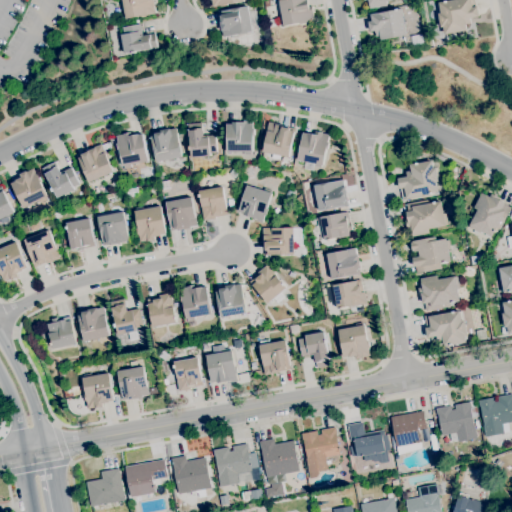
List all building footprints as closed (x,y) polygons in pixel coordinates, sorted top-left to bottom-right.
[(126,18),(122,0),(153,0),(156,13),(146,15),(147,16),(141,17),(140,15),(126,18)] [(284,25),(284,24),(281,25),(279,18),(282,17),(279,0),(308,0),(309,7),(312,6),(314,19),(284,25)] [(370,8),(368,0),(390,0),(386,1),(386,5),(370,8)] [(444,34),(443,27),(440,27),(438,13),(440,13),(438,2),(448,0),(475,0),(476,6),(477,6),(479,16),(469,18),(470,22),(465,23),(466,30),(444,34)] [(232,37),(232,35),(222,37),(219,18),(218,11),(221,10),(221,11),(247,6),(252,32),(238,34),(238,36),(232,37)] [(380,40),(380,36),(376,37),(375,31),(369,32),(367,21),(369,21),(367,14),(370,13),(370,14),(378,12),(378,13),(401,8),(407,35),(380,40)] [(133,53),(132,52),(125,53),(121,35),(124,34),(123,27),(141,24),(143,35),(150,34),(151,34),(155,33),(157,47),(144,50),(136,51),(136,53),(133,53)] [(251,154),(244,154),(244,152),(226,152),(226,124),(232,124),(232,122),(243,122),(243,120),(252,120),(252,128),(254,128),(254,136),(252,136),(252,152),(251,152),(251,154)] [(289,157),(263,152),(267,131),(268,122),(275,123),(275,124),(295,128),(294,133),(289,157)] [(191,158),(190,149),(189,150),(188,146),(189,146),(188,136),(187,131),(189,131),(188,124),(201,123),(202,128),(203,136),(206,135),(206,136),(215,135),(217,152),(210,153),(210,156),(191,158)] [(156,162),(151,136),(154,135),(155,135),(155,133),(155,131),(169,128),(170,129),(176,128),(182,157),(156,162)] [(313,170),(304,168),(305,161),(297,160),(303,132),(307,133),(314,134),(315,131),(322,132),(322,133),(329,134),(327,142),(329,142),(327,149),(326,149),(323,165),(321,165),(321,167),(314,166),(313,170)] [(124,168),(123,166),(119,150),(118,151),(116,143),(118,143),(116,135),(123,134),(130,132),(131,136),(138,134),(138,135),(142,134),(148,161),(131,165),(131,167),(124,168)] [(88,182),(78,158),(82,157),(81,156),(82,156),(81,154),(83,154),(82,153),(95,147),(101,144),(105,154),(107,153),(109,158),(107,158),(113,172),(88,182)] [(402,200),(400,188),(399,189),(397,178),(407,176),(406,171),(410,170),(409,164),(432,160),(433,168),(435,167),(438,181),(435,182),(437,192),(432,193),(432,194),(429,194),(410,198),(402,200)] [(57,198),(53,191),(52,191),(51,188),(52,188),(47,179),(44,174),(42,168),(55,162),(56,166),(57,166),(60,172),(61,172),(71,167),(79,184),(73,187),(74,189),(57,198)] [(234,178),(229,173),(234,167),(239,172),(234,178)] [(22,208),(10,183),(15,181),(15,180),(21,177),(19,174),(26,171),(33,168),(35,172),(36,175),(37,175),(41,182),(40,182),(47,197),(22,208)] [(319,211),(314,185),(343,180),(344,186),(345,186),(347,200),(348,206),(344,207),(343,206),(319,211)] [(262,222),(253,219),(253,218),(243,215),(244,213),(238,211),(246,185),(263,190),(264,188),(271,190),(270,192),(271,193),(266,208),(268,209),(266,216),(264,215),(262,222)] [(0,218),(0,186),(1,186),(14,212),(0,218)] [(204,221),(201,206),(202,206),(200,197),(199,197),(198,194),(199,194),(199,191),(222,186),(227,209),(228,214),(215,217),(215,218),(204,221)] [(127,197),(126,189),(137,187),(138,192),(134,193),(134,195),(127,197)] [(293,200),(285,198),(287,191),(295,193),(293,200)] [(492,236),(481,231),(480,232),(469,227),(469,225),(477,209),(474,207),(481,193),(489,197),(491,193),(498,197),(497,199),(505,203),(504,204),(511,207),(499,229),(496,228),(492,236)] [(177,231),(176,229),(171,230),(170,228),(171,228),(166,202),(191,197),(194,213),(196,212),(197,216),(196,217),(197,225),(190,227),(190,228),(177,231)] [(412,236),(410,227),(407,228),(405,220),(407,219),(406,211),(407,211),(406,203),(430,199),(431,203),(441,201),(443,213),(445,213),(448,225),(446,225),(428,229),(429,233),(412,236)] [(140,242),(139,234),(137,234),(136,227),(137,227),(134,211),(136,210),(135,208),(143,206),(143,209),(161,206),(166,233),(161,234),(161,235),(154,236),(155,240),(148,241),(148,240),(140,242)] [(109,245),(109,244),(103,245),(102,241),(103,241),(98,217),(123,211),(126,226),(128,226),(129,232),(127,232),(129,240),(123,242),(123,243),(109,245)] [(321,242),(319,233),(317,233),(316,226),(318,225),(316,218),(344,212),(348,212),(350,223),(351,223),(352,230),(348,231),(349,236),(339,238),(339,237),(330,239),(331,240),(328,241),(327,239),(324,240),(324,241),(321,242)] [(77,251),(76,247),(71,248),(69,238),(69,237),(68,229),(66,229),(65,226),(67,226),(66,223),(74,221),(73,215),(79,214),(80,220),(89,218),(94,241),(95,246),(83,248),(84,249),(77,251)] [(31,231),(28,224),(38,220),(40,227),(31,231)] [(273,257),(273,255),(269,255),(264,255),(263,245),(264,245),(264,242),(263,243),(262,228),(271,228),(293,227),(293,228),(301,227),(302,245),(293,245),(293,248),(296,248),(296,253),(295,253),(295,256),(273,257)] [(34,267),(32,262),(33,262),(24,240),(49,230),(55,244),(56,244),(58,248),(56,249),(60,258),(47,264),(46,263),(42,265),(42,264),(34,267)] [(416,273),(415,266),(414,267),(412,257),(417,256),(416,251),(412,252),(410,242),(412,242),(412,241),(436,236),(436,240),(446,238),(446,240),(448,240),(450,249),(448,249),(450,261),(440,263),(441,269),(416,273)] [(4,281),(1,274),(0,274),(0,249),(16,242),(27,267),(22,270),(22,271),(16,273),(18,276),(11,279),(11,278),(4,281)] [(331,279),(326,254),(348,250),(348,249),(355,248),(356,255),(357,255),(360,268),(359,268),(360,274),(357,275),(357,274),(331,279)] [(472,265),(471,257),(482,255),(484,263),(472,265)] [(268,303),(249,281),(258,273),(258,272),(267,264),(276,275),(282,283),(283,282),(285,284),(284,285),(286,288),(281,292),(284,297),(277,303),(274,298),(268,303)] [(511,294),(511,295),(510,293),(509,293),(509,292),(503,293),(501,280),(499,281),(497,268),(499,268),(498,267),(511,264),(511,294)] [(426,311),(424,303),(422,303),(421,296),(420,296),(418,288),(422,287),(420,278),(437,275),(438,279),(454,276),(454,277),(457,276),(459,288),(456,289),(459,301),(453,302),(454,305),(450,306),(426,311)] [(341,309),(340,308),(337,309),(332,285),(356,280),(360,279),(363,292),(364,292),(366,303),(351,306),(343,307),(343,309),(341,309)] [(221,318),(215,289),(219,288),(219,289),(221,288),(220,286),(234,284),(235,285),(241,284),(243,299),(244,299),(246,309),(245,309),(246,313),(221,318)] [(188,321),(187,318),(186,319),(183,303),(181,303),(180,296),(181,295),(180,288),(187,287),(187,286),(194,285),(195,288),(202,287),(206,286),(211,314),(194,317),(194,320),(188,321)] [(153,327),(147,299),(159,296),(159,295),(171,293),(174,308),(173,308),(175,316),(176,316),(177,319),(175,319),(176,322),(153,327)] [(130,340),(128,332),(118,335),(116,327),(115,327),(114,324),(115,324),(111,307),(111,308),(110,302),(124,298),(126,304),(125,305),(127,311),(139,308),(143,326),(136,328),(136,330),(136,331),(138,338),(130,340)] [(511,333),(508,334),(507,327),(504,327),(501,313),(504,313),(504,310),(498,311),(496,305),(502,303),(511,300),(511,333)] [(84,341),(78,316),(82,315),(82,312),(83,312),(83,310),(96,307),(97,308),(103,307),(105,316),(107,316),(108,320),(106,321),(109,336),(84,341)] [(449,346),(449,345),(444,346),(442,340),(437,341),(436,336),(427,338),(425,327),(426,327),(424,316),(428,315),(428,316),(452,312),(451,311),(454,311),(459,310),(461,321),(464,320),(466,334),(464,335),(465,342),(452,344),(452,346),(449,346)] [(53,349),(51,338),(50,338),(49,333),(47,324),(52,323),(52,319),(58,317),(59,318),(70,316),(71,320),(71,322),(75,344),(53,349)] [(355,359),(355,356),(348,357),(348,356),(343,357),(338,330),(355,326),(355,324),(362,322),(363,325),(364,325),(367,340),(368,340),(370,348),(368,348),(369,352),(370,356),(362,357),(363,358),(355,359)] [(478,340),(475,331),(484,329),(486,338),(478,340)] [(317,368),(316,362),(315,362),(314,354),(302,356),(299,339),(305,338),(305,335),(324,331),(327,351),(328,351),(329,358),(330,365),(317,368)] [(264,375),(262,365),(261,365),(260,360),(262,360),(259,345),(260,345),(259,341),(269,339),(270,343),(285,340),(290,365),(291,369),(284,371),(284,370),(278,371),(278,372),(264,375)] [(217,383),(217,381),(211,383),(206,355),(223,352),(222,349),(230,348),(230,350),(232,350),(234,366),(236,366),(237,373),(236,373),(237,381),(228,383),(228,381),(217,383)] [(164,360),(159,356),(162,351),(168,354),(164,360)] [(179,391),(176,377),(175,368),(174,368),(173,365),(174,365),(174,361),(197,357),(201,380),(202,380),(203,385),(190,387),(190,389),(179,391)] [(128,400),(128,399),(123,400),(118,371),(143,366),(146,381),(148,381),(149,386),(147,386),(149,395),(142,396),(142,398),(128,400)] [(88,408),(87,401),(86,401),(84,394),(86,394),(83,378),(84,378),(83,375),(91,373),(92,376),(108,373),(114,400),(109,401),(109,402),(102,403),(103,407),(96,408),(96,407),(88,408)] [(66,397),(64,390),(72,388),(73,395),(66,397)] [(485,437),(482,423),(483,423),(480,406),(479,406),(478,400),(494,397),(495,401),(498,401),(497,396),(511,394),(511,422),(502,424),(504,433),(485,437)] [(458,442),(458,441),(453,442),(453,441),(451,441),(449,434),(441,435),(438,414),(436,415),(435,408),(450,405),(451,410),(455,409),(454,404),(470,402),(470,401),(475,401),(478,416),(472,417),(474,427),(475,427),(477,439),(458,442)] [(398,456),(396,447),(390,417),(423,411),(426,428),(418,429),(421,442),(420,442),(421,449),(398,456)] [(357,457),(354,440),(350,441),(347,425),(362,422),(364,433),(383,430),(387,450),(384,451),(384,452),(357,457)] [(317,477),(309,478),(305,458),(307,458),(304,442),(303,442),(301,434),(316,431),(317,435),(321,434),(320,430),(335,427),(336,433),(335,434),(339,454),(325,457),(328,470),(319,471),(319,473),(317,477)] [(430,446),(427,434),(433,433),(436,445),(430,446)] [(268,483),(267,477),(261,449),(260,449),(259,441),(274,438),(275,444),(293,440),(299,471),(284,474),(285,480),(268,483)] [(220,486),(217,475),(219,475),(215,456),(214,457),(213,450),(228,447),(229,451),(233,450),(232,446),(247,443),(248,450),(247,450),(248,454),(256,452),(259,467),(251,469),(252,470),(237,473),(239,483),(220,486)] [(199,498),(197,491),(178,494),(172,464),(171,458),(185,455),(186,461),(205,457),(211,488),(204,489),(206,496),(199,498)] [(130,497),(125,467),(164,459),(167,477),(153,479),(155,492),(130,497)] [(90,507),(86,481),(102,478),(100,471),(118,468),(124,500),(90,507)] [(407,511),(405,499),(420,497),(418,487),(436,484),(440,511),(407,511)] [(252,500),(252,498),(251,498),(249,492),(251,492),(250,491),(261,489),(262,498),(252,500)] [(220,505),(219,496),(227,495),(228,504),(220,505)] [(361,511),(360,504),(394,497),(396,511),(361,511)] [(487,511),(452,511),(454,508),(462,511),(467,497),(490,505),(487,511)]
